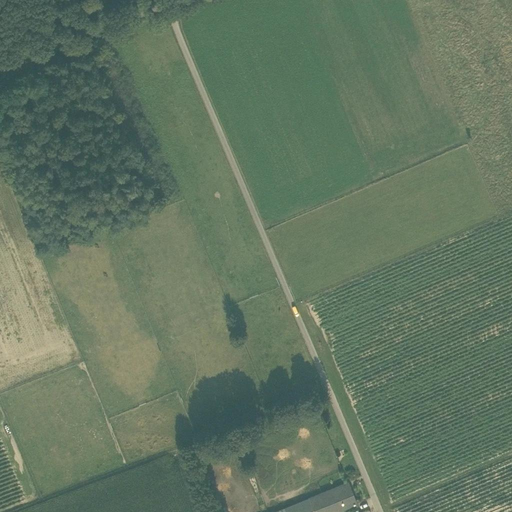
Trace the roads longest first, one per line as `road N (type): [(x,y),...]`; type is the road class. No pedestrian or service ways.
road 1 (unclassified): [(166,4),(380,511)]
road 2 (residential): [(166,4),(0,67)]
